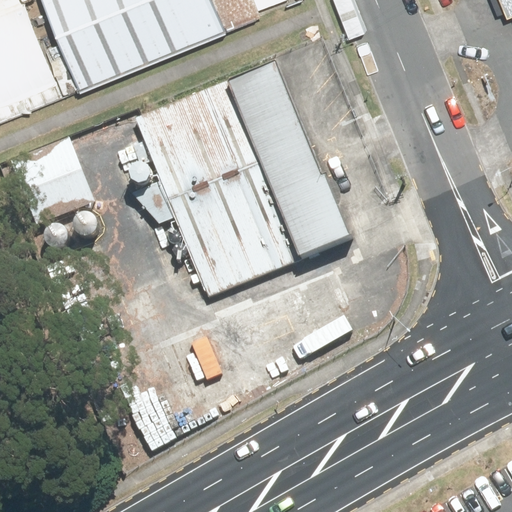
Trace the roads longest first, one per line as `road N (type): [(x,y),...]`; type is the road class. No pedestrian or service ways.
road 1 (primary): [(162,511),(504,310)]
road 2 (unclassified): [(504,310),(373,0)]
road 3 (primary): [(511,377),(277,511)]
